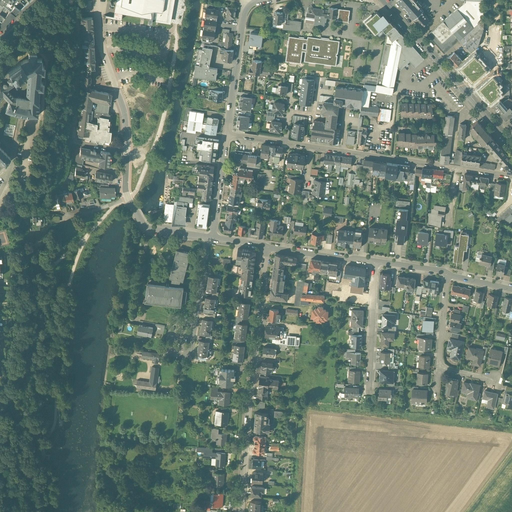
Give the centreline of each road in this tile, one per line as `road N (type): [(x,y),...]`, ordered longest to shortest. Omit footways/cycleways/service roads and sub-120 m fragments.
road 1 (residential): [(511,174),(227,134)]
road 2 (residential): [(241,511),(267,246)]
road 3 (tertiary): [(387,0),(511,141)]
road 4 (residential): [(127,148),(96,0)]
road 5 (residential): [(227,134),(243,19),(260,0)]
road 6 (residential): [(370,389),(374,263)]
